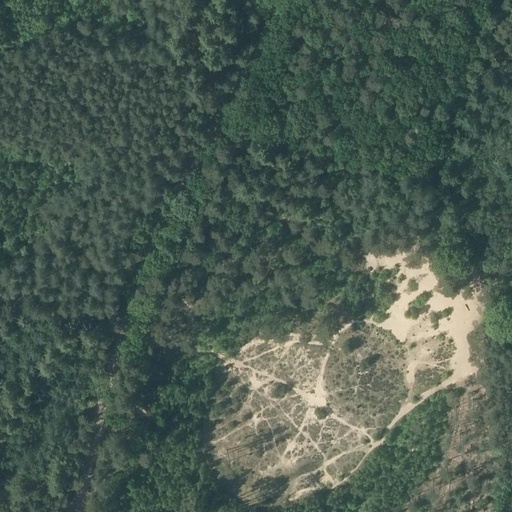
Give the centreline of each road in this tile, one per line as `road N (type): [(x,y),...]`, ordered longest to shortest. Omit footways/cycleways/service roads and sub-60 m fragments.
road 1 (track): [(100,431),(132,408),(143,386),(143,345),(199,218),(227,124)]
road 2 (track): [(100,431),(122,314),(145,247),(215,119)]
road 3 (track): [(215,119),(276,0)]
